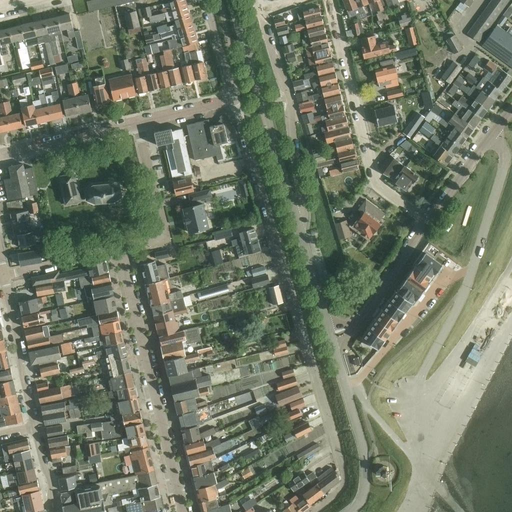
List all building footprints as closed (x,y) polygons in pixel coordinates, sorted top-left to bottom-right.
[(161,10),(162,14),(186,6),(184,0),(174,0),(169,2),(171,7),(161,10)] [(342,0),(350,18),(356,16),(361,14),(355,0),(342,0)] [(367,0),(355,0),(361,14),(356,16),(357,20),(366,17),(362,7),(369,4),(367,0)] [(382,7),(379,0),(367,0),(369,4),(374,3),(378,14),(376,15),(379,21),(377,22),(378,25),(384,23),(382,20),(384,20),(381,13),(384,12),(382,7)] [(391,0),(379,0),(382,7),(384,6),(382,0),(385,0),(389,10),(394,8),(392,3),(391,0)] [(500,13),(503,9),(492,0),(488,5),(500,13)] [(501,0),(492,0),(503,9),(507,4),(501,0)] [(488,5),(485,10),(496,18),(500,13),(488,5)] [(175,20),(189,15),(186,6),(162,14),(151,16),(149,17),(150,23),(164,20),(164,18),(166,17),(168,22),(175,20)] [(140,19),(149,17),(151,16),(149,7),(138,9),(140,19)] [(299,22),(305,20),(321,16),(319,7),(297,12),(299,22)] [(485,10),(481,15),(492,23),(496,18),(485,10)] [(124,14),(128,29),(140,26),(136,11),(124,14)] [(69,14),(57,17),(60,31),(67,29),(67,32),(69,38),(75,37),(78,50),(83,48),(79,31),(74,32),(69,14)] [(160,33),(168,32),(192,24),(189,15),(175,20),(176,25),(167,27),(166,25),(156,27),(158,34),(160,33)] [(408,15),(397,18),(400,28),(411,25),(408,15)] [(481,15),(478,20),(489,28),(492,23),(481,15)] [(501,26),(507,19),(503,15),(497,23),(501,26)] [(296,32),(307,29),(324,25),(321,16),(305,20),(306,24),(295,26),(296,32)] [(57,17),(45,20),(55,64),(56,65),(61,64),(58,54),(55,41),(56,41),(55,36),(61,35),(60,31),(57,17)] [(273,20),(275,27),(285,25),(283,18),(273,20)] [(45,20),(33,23),(39,46),(45,45),(50,65),(55,64),(45,20)] [(485,33),(489,28),(478,20),(474,24),(485,33)] [(33,23),(21,26),(25,42),(27,49),(39,46),(33,23)] [(352,30),(345,32),(347,38),(353,36),(360,35),(357,23),(350,24),(352,30)] [(180,38),(194,33),(192,24),(168,32),(160,33),(161,40),(172,37),(172,40),(180,38)] [(474,24),(471,29),(482,38),(485,33),(474,24)] [(305,39),(326,34),(324,25),(307,29),(308,32),(304,33),(305,39)] [(511,68),(511,36),(511,37),(511,36),(506,32),(497,25),(482,46),(511,68)] [(21,26),(9,28),(12,42),(18,41),(19,43),(20,49),(18,50),(23,70),(31,68),(30,63),(27,49),(25,42),(21,26)] [(286,26),(276,29),(278,36),(288,33),(286,26)] [(0,50),(0,49),(0,66),(4,65),(2,56),(8,54),(6,46),(6,44),(12,42),(9,28),(0,30),(0,46),(0,48),(1,50),(0,50)] [(412,28),(405,30),(407,36),(414,34),(412,28)] [(478,42),(482,38),(471,29),(467,34),(478,42)] [(450,37),(446,40),(454,54),(462,50),(454,36),(452,32),(449,34),(450,37)] [(194,33),(180,38),(181,42),(172,45),(173,49),(182,47),(187,45),(195,43),(197,42),(194,33)] [(305,49),(328,43),(326,34),(305,39),(301,40),(302,45),(304,45),(305,49)] [(279,38),(281,45),(287,43),(285,36),(279,38)] [(387,42),(376,45),(374,36),(361,39),(363,48),(361,48),(364,59),(396,51),(395,45),(388,47),(387,42)] [(158,43),(144,46),(147,55),(159,52),(158,43)] [(190,58),(192,65),(195,80),(207,78),(203,62),(199,63),(195,50),(196,49),(195,43),(187,45),(189,52),(190,58)] [(316,66),(332,62),(328,43),(305,49),(310,67),(316,66)] [(292,44),(282,47),(283,54),(294,51),(292,44)] [(195,80),(192,65),(190,58),(189,52),(187,45),(182,47),(184,53),(186,61),(187,66),(180,67),(184,83),(195,80)] [(432,54),(435,48),(428,45),(425,52),(432,54)] [(415,48),(394,52),(396,60),(414,55),(414,56),(417,56),(415,48)] [(164,55),(171,86),(182,83),(178,68),(171,69),(170,64),(172,63),(170,56),(172,56),(171,49),(163,51),(164,55)] [(164,71),(157,73),(160,89),(171,86),(164,55),(160,56),(164,71)] [(475,57),(472,61),(477,65),(480,60),(475,57)] [(141,59),(141,60),(149,91),(160,89),(157,73),(150,75),(145,58),(141,59)] [(129,69),(127,59),(120,61),(123,71),(129,69)] [(137,94),(149,91),(141,60),(137,61),(137,63),(136,64),(138,70),(139,70),(141,77),(134,78),(137,94)] [(42,61),(30,63),(31,68),(31,70),(44,67),(42,61)] [(492,74),(497,67),(489,61),(484,68),(492,74)] [(304,80),(317,77),(335,73),(332,62),(316,66),(317,72),(303,75),(304,80)] [(462,68),(461,67),(453,62),(441,78),(450,84),(462,68)] [(67,64),(55,67),(57,74),(69,71),(67,64)] [(386,89),(398,86),(397,78),(394,66),(375,71),(379,87),(385,86),(386,89)] [(53,76),(51,68),(39,71),(40,76),(41,78),(53,76)] [(489,82),(501,91),(511,77),(499,68),(489,82)] [(464,78),(470,83),(475,77),(468,72),(464,78)] [(319,79),(321,87),(338,84),(335,73),(317,77),(317,79),(319,79)] [(24,74),(12,77),(14,83),(26,81),(24,74)] [(40,76),(28,78),(30,86),(42,83),(41,78),(40,76)] [(136,94),(131,76),(109,81),(113,100),(136,94)] [(459,76),(453,84),(459,89),(463,84),(465,81),(459,76)] [(93,94),(95,104),(97,104),(99,105),(102,104),(103,103),(109,101),(103,77),(95,78),(95,82),(98,81),(98,85),(92,86),(90,82),(88,82),(91,95),(93,94)] [(501,91),(489,82),(484,79),(483,81),(487,84),(482,91),(494,100),(501,91)] [(302,80),(292,83),(294,91),(305,89),(302,80)] [(82,94),(82,96),(78,97),(77,94),(79,94),(76,83),(72,84),(79,114),(91,111),(88,95),(86,95),(85,94),(82,94)] [(79,114),(72,84),(67,85),(70,96),(72,95),(72,98),(62,101),(66,117),(79,114)] [(338,84),(321,87),(319,88),(320,90),(322,90),(324,98),(340,94),(338,84)] [(453,84),(447,91),(454,96),(459,89),(453,84)] [(475,100),(487,110),(494,100),(482,91),(475,86),(468,95),(475,100)] [(402,96),(401,89),(387,92),(389,99),(402,96)] [(52,94),(45,96),(47,107),(51,120),(63,117),(57,91),(51,93),(52,94)] [(305,91),(295,94),(298,102),(308,99),(305,91)] [(39,99),(32,100),(33,103),(35,110),(38,123),(51,120),(47,107),(45,96),(44,94),(39,96),(39,99)] [(322,122),(329,121),(346,116),(340,94),(324,98),(322,99),(322,101),(324,101),(326,109),(324,110),(325,112),(327,112),(328,114),(320,116),(322,122)] [(457,101),(481,119),(487,110),(475,100),(472,104),(461,96),(457,101)] [(25,99),(19,100),(25,126),(38,123),(35,110),(33,103),(26,105),(25,99)] [(461,119),(474,128),(481,119),(457,101),(455,100),(452,104),(460,110),(458,112),(463,116),(461,119)] [(3,103),(10,130),(22,127),(19,113),(9,116),(8,113),(11,112),(8,102),(3,103)] [(0,132),(10,130),(3,103),(0,103),(0,112),(0,114),(0,132)] [(312,103),(299,107),(301,113),(314,109),(312,103)] [(431,110),(435,114),(438,116),(442,111),(435,105),(431,110)] [(394,106),(374,111),(378,126),(397,122),(394,106)] [(431,110),(424,120),(429,123),(435,114),(431,110)] [(301,115),(304,123),(304,125),(315,122),(312,112),(301,115)] [(403,133),(410,137),(424,118),(417,113),(403,133)] [(447,122),(467,137),(474,128),(461,119),(455,114),(448,123),(447,122)] [(322,134),(349,127),(346,116),(329,121),(330,125),(321,128),(322,134)] [(234,131),(223,117),(215,125),(215,124),(214,125),(214,126),(210,127),(209,127),(213,145),(209,146),(212,157),(222,154),(219,144),(228,142),(226,136),(234,131)] [(447,137),(460,146),(467,137),(447,122),(442,119),(439,123),(444,127),(445,126),(449,129),(450,128),(453,130),(447,137)] [(194,161),(212,157),(209,146),(213,145),(209,127),(210,127),(208,120),(186,125),(194,161)] [(429,138),(435,131),(425,124),(420,131),(429,138)] [(305,126),(307,135),(313,133),(310,125),(305,126)] [(323,145),(335,142),(351,138),(349,127),(322,134),(324,140),(322,140),(323,145)] [(171,129),(154,133),(157,146),(167,144),(184,139),(185,139),(185,136),(184,136),(182,129),(172,131),(171,129)] [(453,156),(460,146),(447,137),(444,142),(434,134),(430,139),(433,141),(453,156)] [(308,137),(310,146),(316,144),(313,135),(308,137)] [(354,149),(351,138),(335,142),(336,150),(313,155),(314,159),(322,157),(337,154),(354,149)] [(166,150),(172,175),(172,177),(175,177),(178,176),(178,177),(192,174),(184,139),(167,144),(168,149),(166,150)] [(453,156),(433,141),(431,144),(433,146),(429,152),(433,155),(433,156),(446,166),(453,156)] [(413,148),(408,154),(412,157),(417,151),(413,148)] [(322,169),(340,164),(356,160),(354,149),(337,154),(339,159),(316,165),(317,170),(322,169)] [(389,155),(378,170),(387,177),(389,174),(393,178),(392,180),(394,181),(393,181),(406,191),(413,182),(415,182),(417,179),(416,177),(417,176),(405,167),(398,162),(389,155)] [(356,160),(340,164),(341,169),(329,172),(331,177),(343,174),(359,170),(356,160)] [(11,178),(4,180),(8,201),(9,200),(29,196),(38,194),(32,168),(32,167),(24,169),(23,164),(12,167),(9,167),(11,178)] [(74,173),(71,174),(59,177),(65,205),(81,201),(80,200),(86,199),(86,194),(79,196),(74,173)] [(175,177),(176,179),(176,180),(173,181),(176,195),(180,195),(181,194),(188,193),(190,192),(193,192),(190,179),(193,178),(192,174),(178,177),(178,176),(175,177)] [(121,197),(120,190),(120,187),(111,184),(93,186),(85,191),(86,194),(86,199),(86,200),(95,204),(113,202),(121,197)] [(189,195),(190,202),(204,199),(202,192),(189,195)] [(380,224),(377,222),(384,214),(365,200),(348,223),(369,239),(380,224)] [(28,204),(30,214),(38,213),(36,203),(28,204)] [(344,203),(335,206),(338,217),(347,214),(344,203)] [(183,209),(189,233),(208,228),(203,204),(183,209)] [(11,215),(15,233),(31,230),(27,212),(11,215)] [(334,224),(338,240),(350,236),(346,220),(334,224)] [(239,232),(240,238),(231,241),(233,246),(238,245),(257,240),(254,228),(239,232)] [(30,232),(17,235),(20,248),(36,244),(34,235),(41,234),(40,229),(30,231),(30,232)] [(231,230),(213,235),(215,241),(232,236),(231,230)] [(238,257),(243,256),(260,251),(257,240),(238,245),(239,251),(237,251),(238,257)] [(41,263),(40,253),(46,252),(45,246),(39,247),(39,246),(28,248),(29,252),(18,254),(21,266),(41,263)] [(155,253),(155,254),(156,260),(168,257),(167,251),(155,253)] [(214,251),(209,253),(211,262),(212,266),(217,265),(216,261),(217,260),(214,251)] [(418,263),(415,267),(432,279),(435,275),(442,266),(425,253),(418,263)] [(249,270),(267,265),(265,258),(247,263),(249,270)] [(83,278),(108,272),(106,261),(87,265),(88,268),(82,270),(83,278)] [(141,265),(146,284),(165,279),(169,278),(166,264),(156,267),(154,261),(141,265)] [(266,273),(264,267),(251,270),(253,277),(266,273)] [(413,270),(406,279),(423,292),(430,283),(429,282),(432,279),(415,267),(413,270)] [(79,278),(79,279),(83,278),(82,270),(59,274),(60,282),(64,282),(64,281),(79,278)] [(60,282),(59,274),(58,272),(48,275),(31,278),(33,287),(35,286),(35,287),(52,284),(60,282)] [(93,286),(111,282),(108,272),(83,278),(79,279),(81,288),(84,288),(93,286)] [(252,279),(254,288),(269,284),(266,275),(252,279)] [(146,284),(151,306),(176,300),(180,298),(183,297),(182,291),(173,293),(169,295),(165,279),(146,284)] [(399,289),(397,292),(412,303),(412,304),(413,305),(416,301),(423,292),(406,279),(399,288),(399,289)] [(66,290),(64,282),(60,282),(52,284),(54,293),(66,290)] [(93,301),(114,297),(111,282),(93,286),(84,288),(87,302),(93,301)] [(54,293),(52,284),(35,287),(37,296),(54,293)] [(269,288),(273,305),(283,303),(279,285),(269,288)] [(396,291),(389,301),(405,313),(412,304),(412,303),(397,292),(396,291)] [(19,303),(22,315),(39,311),(38,305),(47,303),(45,297),(19,303)] [(96,315),(117,311),(114,297),(93,301),(96,315)] [(151,306),(154,316),(172,311),(182,308),(180,298),(176,300),(151,306)] [(389,301),(382,310),(398,322),(405,313),(389,301)] [(159,337),(191,328),(190,323),(178,326),(177,323),(175,323),(173,315),(187,312),(186,307),(182,308),(172,311),(154,316),(159,337)] [(64,308),(57,309),(59,318),(66,316),(64,308)] [(382,310),(375,320),(391,331),(398,322),(382,310)] [(91,327),(119,321),(117,311),(96,315),(77,320),(78,325),(88,322),(90,327),(91,327)] [(22,317),(24,328),(45,323),(44,318),(39,319),(38,314),(22,317)] [(375,320),(368,329),(385,341),(391,331),(375,320)] [(122,332),(122,331),(119,321),(91,327),(94,337),(102,336),(122,332)] [(42,327),(25,331),(27,340),(44,336),(42,327)] [(159,337),(164,361),(185,357),(183,348),(187,347),(186,343),(200,339),(197,327),(191,328),(159,337)] [(368,329),(361,338),(378,350),(385,341),(368,329)] [(124,343),(122,332),(102,336),(94,337),(84,339),(85,344),(99,341),(101,348),(104,347),(124,343)] [(29,349),(50,345),(49,337),(27,342),(29,349)] [(273,350),(286,346),(285,340),(272,343),(273,350)] [(128,358),(127,354),(124,343),(104,347),(105,351),(102,352),(102,351),(97,352),(98,358),(107,356),(106,355),(113,354),(115,360),(128,358)] [(62,356),(74,353),(73,350),(71,350),(70,346),(61,348),(62,356)] [(58,347),(30,353),(29,353),(32,365),(39,363),(40,370),(39,370),(40,374),(41,374),(42,377),(69,371),(70,375),(84,372),(83,368),(77,369),(76,363),(64,365),(65,367),(59,368),(57,360),(61,359),(58,347)] [(274,352),(265,354),(266,360),(275,358),(275,356),(288,352),(286,347),(273,350),(274,352)] [(7,351),(0,352),(0,369),(10,367),(7,351)] [(185,357),(164,361),(168,376),(187,371),(185,362),(200,359),(198,353),(185,357)] [(131,373),(128,358),(115,360),(113,354),(106,355),(107,356),(111,377),(112,379),(119,377),(119,375),(131,373)] [(0,383),(13,381),(13,380),(10,367),(0,369),(0,383)] [(187,371),(168,376),(170,384),(186,381),(195,378),(195,379),(202,377),(200,368),(187,371)] [(283,379),(295,375),(293,369),(282,373),(283,379)] [(111,392),(122,390),(134,387),(131,373),(119,375),(119,377),(112,379),(111,377),(108,377),(111,392)] [(170,384),(174,402),(194,397),(194,398),(209,394),(208,392),(212,391),(211,387),(207,388),(198,390),(197,388),(212,384),(210,376),(195,379),(195,378),(186,381),(170,384)] [(279,391),(297,385),(295,377),(276,384),(279,391)] [(0,397),(16,394),(13,381),(0,383),(0,397)] [(48,383),(37,385),(38,392),(49,390),(48,383)] [(49,390),(38,392),(40,404),(73,397),(71,386),(49,390)] [(137,398),(134,387),(122,390),(111,392),(109,392),(111,403),(119,402),(137,398)] [(278,396),(281,405),(302,397),(298,387),(278,396)] [(0,407),(18,403),(16,394),(0,397),(0,407)] [(196,405),(194,398),(194,397),(174,402),(177,414),(196,410),(197,410),(207,406),(206,401),(198,404),(198,405),(196,405)] [(117,408),(118,414),(122,414),(122,416),(140,412),(137,398),(119,402),(111,403),(100,405),(101,411),(117,408)] [(303,399),(289,404),(292,411),(305,406),(303,399)] [(65,402),(41,406),(43,415),(64,411),(71,410),(70,406),(66,407),(65,402)] [(2,417),(4,416),(21,412),(18,403),(0,407),(0,409),(0,410),(2,417)] [(255,408),(257,414),(266,411),(264,405),(255,408)] [(299,409),(282,416),(284,422),(301,415),(299,409)] [(198,425),(196,410),(177,414),(181,429),(197,426),(198,425)] [(43,415),(45,425),(66,421),(64,411),(43,415)] [(0,427),(22,422),(23,422),(21,412),(4,416),(2,417),(0,417),(0,427)] [(121,428),(143,423),(140,412),(122,416),(122,414),(118,414),(110,416),(112,424),(102,426),(102,422),(77,426),(78,434),(87,433),(88,438),(93,437),(92,432),(101,431),(102,440),(123,437),(122,432),(121,428)] [(259,419),(262,425),(273,419),(271,414),(259,419)] [(145,435),(143,423),(121,428),(122,432),(127,431),(128,438),(128,439),(145,435)] [(311,430),(308,423),(293,430),(297,437),(311,430)] [(46,428),(48,435),(48,439),(64,436),(62,425),(46,428)] [(181,429),(185,443),(201,439),(197,426),(181,429)] [(64,436),(48,439),(50,447),(69,444),(67,435),(64,436)] [(124,449),(147,443),(145,435),(128,439),(128,438),(122,439),(123,444),(117,445),(118,452),(124,451),(124,449)] [(0,445),(11,442),(9,436),(0,438),(0,445)] [(10,455),(13,455),(13,454),(30,450),(27,439),(7,444),(0,445),(0,449),(6,448),(5,448),(8,447),(10,455)] [(201,439),(185,443),(188,455),(206,450),(220,444),(218,439),(204,445),(203,439),(201,439)] [(188,455),(190,466),(207,462),(216,458),(213,451),(216,450),(217,453),(231,447),(229,440),(220,444),(206,450),(188,455)] [(86,457),(94,455),(100,454),(98,442),(84,445),(86,457)] [(130,454),(135,476),(154,472),(147,443),(124,449),(124,451),(118,452),(119,453),(124,452),(126,455),(130,454)] [(317,444),(297,456),(300,461),(320,449),(317,444)] [(50,449),(53,464),(61,462),(60,458),(71,456),(70,447),(50,449)] [(14,462),(31,458),(30,450),(13,454),(13,455),(10,455),(4,457),(5,462),(10,461),(10,460),(13,459),(14,462)] [(17,473),(34,469),(31,458),(14,462),(5,464),(6,468),(12,467),(12,465),(15,464),(17,473)] [(212,472),(213,472),(212,470),(210,471),(209,467),(220,463),(218,458),(216,458),(207,462),(190,466),(193,477),(212,472)] [(245,472),(255,469),(253,462),(243,465),(245,472)] [(230,468),(228,464),(220,468),(222,472),(230,468)] [(63,475),(77,472),(75,466),(62,469),(63,475)] [(389,476),(391,471),(388,468),(383,467),(379,469),(378,474),(381,478),(385,479),(389,476)] [(317,479),(320,482),(334,471),(331,468),(317,479)] [(18,484),(37,480),(34,469),(17,473),(19,481),(16,482),(15,480),(9,481),(10,486),(18,484)] [(317,484),(303,495),(310,504),(311,506),(319,500),(317,498),(340,481),(337,477),(338,476),(334,471),(320,482),(317,484)] [(108,481),(93,484),(94,488),(100,486),(102,494),(109,493),(110,496),(138,489),(157,485),(154,472),(135,476),(108,481)] [(195,488),(196,489),(217,484),(216,483),(213,472),(212,472),(193,477),(195,488)] [(294,491),(316,477),(316,476),(313,472),(306,477),(303,472),(288,482),(294,491)] [(61,491),(72,489),(82,487),(81,483),(76,484),(75,481),(78,480),(77,475),(59,479),(61,491)] [(196,489),(199,502),(218,497),(215,487),(220,486),(221,488),(229,483),(226,479),(220,482),(216,483),(217,484),(196,489)] [(39,490),(37,480),(18,484),(19,491),(18,491),(17,489),(3,493),(4,497),(9,496),(9,498),(13,497),(39,490)] [(94,488),(93,484),(82,487),(72,489),(73,492),(61,495),(63,507),(63,511),(105,511),(105,506),(112,505),(110,496),(109,493),(102,494),(100,486),(94,488)] [(131,504),(141,502),(160,498),(157,485),(138,489),(141,499),(138,500),(138,498),(136,497),(130,498),(131,504)] [(31,511),(44,509),(39,490),(13,497),(14,502),(17,501),(18,506),(25,505),(26,511),(31,511)] [(302,511),(308,508),(311,506),(310,504),(303,495),(298,499),(296,496),(289,500),(292,504),(288,507),(283,510),(284,511),(302,511)] [(220,506),(218,497),(199,502),(201,511),(220,506)] [(132,511),(153,511),(163,510),(160,498),(141,502),(143,509),(132,511)] [(277,502),(283,510),(288,507),(287,506),(281,498),(277,502)]
